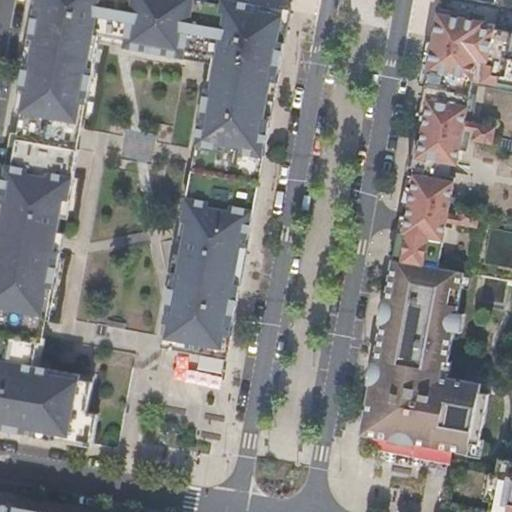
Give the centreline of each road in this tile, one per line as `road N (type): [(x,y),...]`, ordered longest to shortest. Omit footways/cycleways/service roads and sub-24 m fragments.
road 1 (residential): [(310,511),(404,0)]
road 2 (residential): [(330,0),(236,509)]
road 3 (residential): [(0,466),(236,509)]
